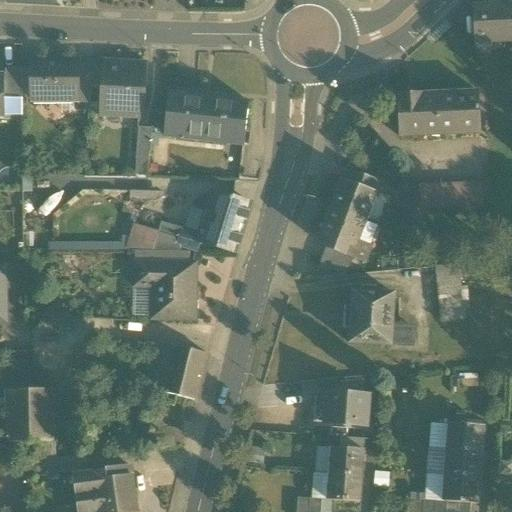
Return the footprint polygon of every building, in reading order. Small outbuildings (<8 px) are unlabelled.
[(511,8),(473,10),(475,44),(511,41),(511,8)] [(41,104),(55,104),(61,112),(73,112),(73,104),(78,104),(77,97),(77,65),(77,63),(74,58),(60,58),(54,63),(33,63),(33,71),(33,94),(41,104)] [(91,61),(91,65),(89,88),(101,88),(102,62),(91,61)] [(100,115),(139,117),(140,93),(144,93),(146,64),(102,62),(101,88),(100,115)] [(88,104),(89,88),(91,65),(77,65),(77,97),(78,104),(88,104)] [(22,99),(22,95),(21,71),(6,71),(7,76),(2,76),(3,99),(22,99)] [(33,71),(21,71),(22,95),(33,94),(33,71)] [(398,97),(400,138),(423,137),(423,131),(454,130),(454,136),(479,135),(477,94),(398,97)] [(164,137),(244,146),(248,105),(169,96),(164,137)] [(3,99),(3,117),(22,117),(22,99),(3,99)] [(135,161),(149,162),(151,130),(138,129),(135,161)] [(346,151),(356,157),(371,136),(360,129),(346,151)] [(417,230),(417,210),(418,186),(406,171),(405,171),(402,229),(406,229),(417,230)] [(340,182),(331,208),(365,222),(375,195),(368,193),(372,182),(353,175),(349,185),(340,182)] [(21,177),(22,193),(32,193),(32,177),(21,177)] [(417,210),(483,208),(482,183),(418,186),(417,210)] [(492,183),(482,183),(483,208),(493,208),(492,183)] [(165,193),(129,192),(129,201),(156,201),(164,197),(165,193)] [(198,243),(236,254),(241,238),(246,222),(251,205),(212,194),(206,214),(199,235),(197,243),(198,243)] [(358,241),(365,222),(331,208),(320,236),(328,239),(322,254),(347,264),(349,258),(363,263),(370,246),(358,241)] [(191,210),(185,231),(199,235),(206,214),(191,210)] [(358,241),(370,246),(377,226),(365,222),(358,241)] [(178,253),(180,247),(185,231),(161,224),(159,232),(153,252),(178,253)] [(125,250),(153,252),(159,232),(133,225),(129,237),(125,250)] [(406,229),(405,271),(415,270),(416,230),(417,230),(406,229)] [(199,235),(185,231),(180,247),(196,252),(198,243),(197,243),(199,235)] [(48,251),(125,250),(129,237),(122,238),(122,243),(48,244),(48,251)] [(135,252),(135,265),(189,266),(189,253),(135,252)] [(322,254),(312,280),(342,277),(347,264),(322,254)] [(441,267),(446,310),(475,307),(471,264),(441,267)] [(152,320),(194,320),(194,266),(189,266),(135,265),(134,287),(153,288),(152,317),(152,320)] [(153,288),(134,287),(132,287),(132,317),(152,317),(153,288)] [(391,346),(391,345),(392,327),(393,295),(375,294),(375,288),(362,287),(361,294),(352,293),(351,308),(346,307),(345,329),(350,330),(349,344),(391,346)] [(413,328),(392,327),(391,345),(412,346),(413,328)] [(145,389),(196,402),(208,356),(157,343),(145,389)] [(6,354),(7,392),(34,391),(33,353),(6,354)] [(327,394),(335,395),(337,379),(301,383),(302,394),(314,394),(327,395),(327,394)] [(9,444),(24,444),(51,443),(51,391),(34,391),(7,392),(8,444),(9,444)] [(325,424),(365,427),(367,397),(335,395),(327,394),(327,395),(326,403),(325,424)] [(313,423),(325,424),(326,403),(322,403),(322,399),(315,398),(313,423)] [(430,424),(428,449),(447,451),(449,425),(430,424)] [(449,425),(447,451),(482,454),(484,428),(449,425)] [(51,460),(51,443),(24,444),(25,463),(26,463),(46,460),(51,460)] [(265,450),(251,448),(248,464),(263,467),(265,450)] [(315,474),(329,475),(331,449),(317,448),(315,474)] [(331,449),(329,475),(361,477),(363,451),(331,449)] [(428,449),(426,474),(445,476),(447,451),(428,449)] [(480,479),(482,454),(447,451),(445,476),(480,479)] [(46,460),(47,474),(87,471),(85,457),(51,460),(46,460)] [(498,476),(511,477),(511,463),(499,462),(498,476)] [(93,473),(93,475),(74,477),(78,511),(135,511),(131,476),(129,467),(105,470),(105,472),(93,473)] [(390,474),(374,472),(372,488),(388,490),(390,474)] [(329,475),(315,474),(313,474),(311,500),(321,501),(327,501),(329,475)] [(443,502),(445,476),(426,474),(424,501),(435,502),(443,502)] [(359,504),(361,477),(329,475),(327,501),(333,502),(359,504)] [(478,505),(480,479),(445,476),(443,502),(447,503),(458,504),(470,504),(478,505)] [(296,511),(308,511),(309,500),(297,499),(296,511)] [(311,500),(309,500),(308,511),(320,511),(321,501),(311,500)] [(410,511),(422,511),(423,501),(411,500),(410,511)] [(327,501),(321,501),(320,511),(332,511),(333,502),(327,501)] [(422,511),(434,511),(435,502),(424,501),(423,501),(422,511)] [(434,511),(445,511),(447,503),(443,502),(435,502),(434,511)] [(511,511),(511,502),(506,502),(494,502),(493,511),(511,511)] [(445,511),(457,511),(458,504),(447,503),(445,511)]
